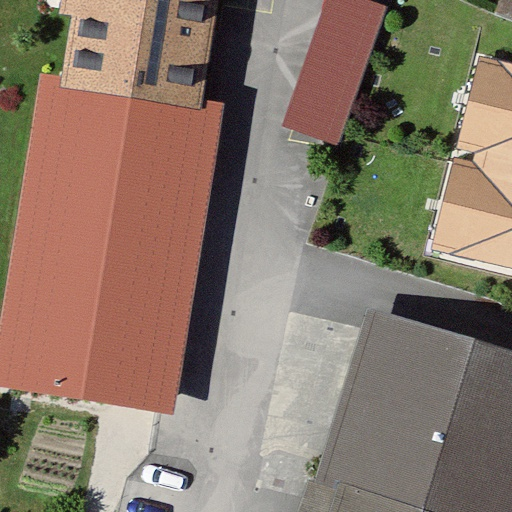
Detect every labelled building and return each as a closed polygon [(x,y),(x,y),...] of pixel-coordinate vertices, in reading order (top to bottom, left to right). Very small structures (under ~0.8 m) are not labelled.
[(78,0),(70,69),(216,88),(227,0),(78,0)] [(388,0),(327,0),(285,120),(345,141),(394,2),(388,0)] [(511,65),(481,58),(427,253),(511,270),(511,65)] [(3,374),(175,397),(216,88),(70,69),(46,66),(3,374)] [(511,511),(511,348),(379,309),(328,484),(357,492),(351,511),(511,511)]
